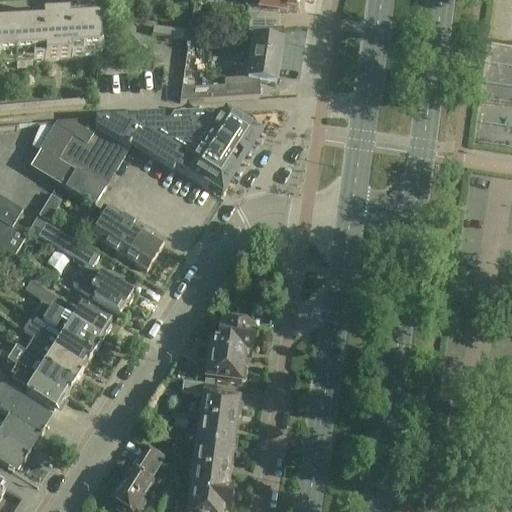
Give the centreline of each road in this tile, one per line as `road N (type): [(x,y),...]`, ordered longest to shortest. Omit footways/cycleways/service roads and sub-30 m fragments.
road 1 (residential): [(65,511),(248,214),(352,216)]
road 2 (primary): [(375,511),(414,225)]
road 3 (residential): [(341,291),(289,343),(266,511)]
road 4 (primary): [(414,225),(443,0)]
road 5 (primary): [(341,291),(308,511)]
